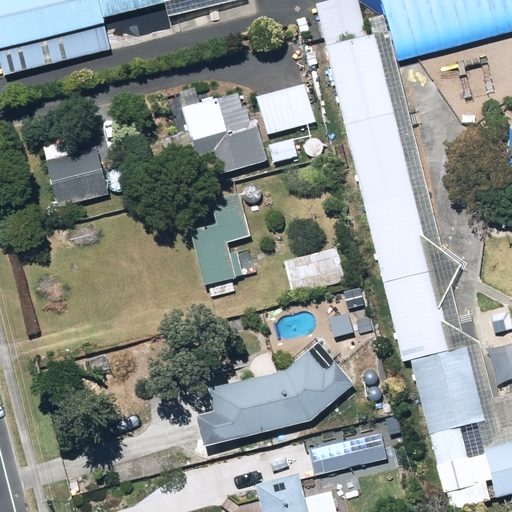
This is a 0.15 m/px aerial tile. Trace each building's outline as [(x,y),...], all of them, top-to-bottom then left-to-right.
[(0,0),(0,68),(4,83),(110,55),(103,27),(204,0),(0,0)] [(325,58),(402,371),(412,368),(437,474),(485,462),(496,507),(511,502),(511,398),(492,404),(480,352),(464,355),(384,25),(369,29),(373,46),(367,48),(355,0),(354,0),(315,10),(327,58),(325,58)] [(511,0),(378,0),(397,70),(511,39),(511,0)] [(305,90),(256,104),(267,141),(315,128),(305,90)] [(221,181),(267,168),(256,129),(251,130),(246,115),(242,117),(238,102),(200,113),(195,96),(177,102),(188,140),(162,147),(169,168),(194,160),(195,166),(215,160),(221,181)] [(273,168),(298,161),(294,144),(269,150),(273,168)] [(58,213),(107,200),(95,156),(78,161),(74,147),(42,155),(58,213)] [(248,244),(237,202),(210,209),(216,234),(190,241),(203,295),(209,293),(211,301),(235,295),(233,287),(234,287),(234,284),(242,282),(236,260),(228,262),(225,249),(248,244)] [(337,256),(285,270),(293,300),(344,287),(337,256)] [(363,311),(361,295),(347,297),(349,313),(363,311)] [(318,352),(285,380),(208,401),(214,425),(195,430),(203,460),(309,430),(354,392),(318,352)] [(393,416),(389,402),(371,406),(375,421),(393,416)] [(305,511),(315,508),(309,483),(387,462),(381,438),(272,466),(278,489),(255,495),(259,511),(305,511)]
